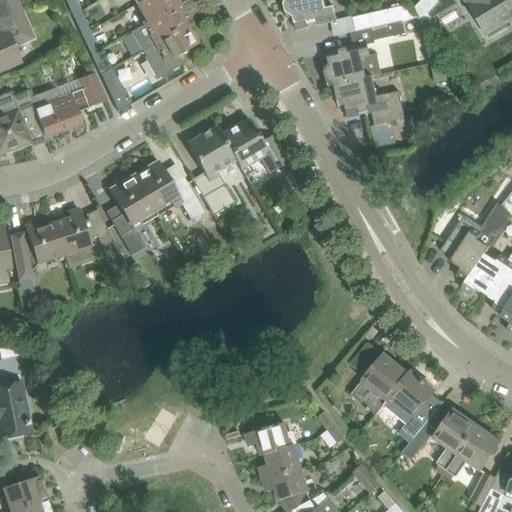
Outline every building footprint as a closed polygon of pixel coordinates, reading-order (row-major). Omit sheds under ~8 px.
[(0,0),(0,20),(21,11),(15,0),(0,0)] [(74,0),(72,0),(67,3),(73,16),(81,13),(74,0)] [(145,0),(137,5),(147,23),(148,24),(175,7),(176,8),(180,6),(175,0),(145,0)] [(326,9),(323,0),(282,0),(287,19),(293,18),(296,30),(337,21),(334,7),(326,9)] [(511,0),(465,0),(470,4),(469,4),(489,38),(511,25),(509,21),(511,18),(511,0)] [(372,28),(403,21),(418,18),(411,5),(353,18),(353,19),(356,32),(372,28)] [(144,26),(131,33),(142,52),(186,26),(176,8),(175,7),(148,24),(147,23),(143,25),(144,26)] [(21,11),(0,20),(0,70),(19,62),(13,47),(33,39),(21,11)] [(81,13),(73,16),(79,29),(87,26),(81,13)] [(403,21),(372,28),(375,42),(406,35),(403,21)] [(155,45),(142,52),(140,53),(157,81),(180,67),(175,58),(197,45),(186,26),(155,45)] [(329,65),(323,67),(328,88),(334,86),(367,79),(367,78),(362,59),(371,57),(367,44),(375,42),(372,28),(356,32),(359,45),(326,53),(329,65)] [(93,38),(85,42),(91,55),(99,52),(93,38)] [(102,58),(94,61),(101,75),(108,71),(102,58)] [(108,71),(101,75),(107,88),(114,84),(108,71)] [(55,89),(30,98),(30,99),(39,122),(38,122),(45,138),(82,124),(77,111),(87,107),(88,109),(107,101),(94,74),(77,81),(81,91),(59,99),(55,89)] [(374,126),(406,119),(399,92),(377,97),(373,77),(367,78),(367,79),(334,86),(339,108),(345,106),(348,119),(371,113),(374,126)] [(122,90),(110,96),(118,113),(132,105),(124,89),(122,90)] [(0,155),(30,144),(24,128),(38,122),(39,122),(30,99),(30,98),(28,91),(12,97),(11,93),(0,96),(0,155)] [(221,135),(234,157),(239,165),(258,154),(270,174),(288,164),(288,163),(272,136),(262,142),(248,119),(221,135)] [(214,168),(234,157),(221,135),(216,127),(186,144),(209,182),(219,176),(214,168)] [(172,186),(157,161),(132,175),(154,211),(170,202),(174,208),(181,204),(191,221),(204,214),(184,179),(172,186)] [(293,167),(286,171),(293,182),(300,177),(293,167)] [(154,211),(132,175),(108,189),(123,215),(111,222),(132,256),(145,249),(134,231),(141,227),(138,221),(154,211)] [(194,182),(193,183),(213,217),(235,203),(225,186),(203,199),(194,183),(194,182)] [(456,276),(465,282),(466,282),(485,255),(490,248),(489,248),(511,215),(511,212),(511,193),(506,201),(501,207),(496,203),(477,231),(473,228),(469,235),(457,227),(446,243),(441,251),(452,259),(450,262),(460,269),(456,276)] [(70,218),(53,224),(64,256),(69,270),(95,261),(88,240),(96,237),(102,248),(113,242),(97,210),(86,216),(88,220),(82,222),(78,209),(68,212),(70,218)] [(27,234),(10,239),(15,267),(21,295),(24,310),(32,308),(34,308),(31,293),(36,292),(32,273),(38,265),(64,256),(53,224),(37,229),(35,226),(25,229),(27,234)] [(0,286),(10,284),(7,268),(12,268),(4,226),(0,227),(0,286)] [(466,282),(465,282),(461,289),(471,296),(476,289),(486,296),(509,261),(501,256),(496,262),(485,255),(466,282)] [(511,256),(509,261),(486,296),(496,302),(492,309),(501,315),(502,316),(511,300),(511,256)] [(135,263),(127,268),(139,292),(149,286),(135,263)] [(511,333),(511,300),(502,316),(501,315),(500,316),(511,323),(507,330),(511,333)] [(377,416),(384,407),(384,406),(409,376),(408,375),(384,355),(383,357),(368,345),(351,365),(366,377),(351,395),(377,416)] [(410,444),(432,417),(435,413),(443,403),(432,395),(435,392),(411,372),(408,375),(409,376),(384,406),(384,407),(406,425),(403,429),(398,435),(410,444)] [(0,439),(31,433),(21,384),(0,387),(0,439)] [(435,471),(443,477),(477,427),(454,411),(446,421),(435,413),(432,417),(410,444),(402,453),(411,461),(432,436),(448,448),(437,464),(439,465),(435,471)] [(335,426),(325,413),(318,419),(327,431),(335,426)] [(291,447),(284,424),(245,435),(249,447),(258,445),(262,456),(265,455),(291,447)] [(345,439),(335,426),(327,431),(337,444),(345,439)] [(47,430),(49,443),(57,441),(63,440),(60,427),(47,430)] [(477,427),(447,471),(455,476),(456,477),(467,462),(481,471),(500,443),(477,427)] [(262,480),(302,469),(295,445),(291,447),(265,455),(268,466),(259,468),(262,480)] [(280,501),(286,511),(292,511),(311,502),(306,493),(308,493),(302,469),(262,480),(266,493),(275,490),(278,501),(280,501)] [(379,486),(368,473),(359,482),(370,495),(379,486)] [(470,501),(482,507),(492,489),(497,479),(484,473),(470,501)] [(2,489),(9,511),(12,511),(46,500),(38,477),(2,489)] [(511,511),(511,479),(505,496),(501,509),(511,511)] [(482,507),(479,511),(496,511),(498,508),(501,509),(505,496),(492,489),(482,507)] [(379,498),(389,510),(396,504),(385,492),(379,498)] [(311,502),(292,511),(340,511),(329,500),(328,501),(324,494),(311,502)] [(12,511),(50,511),(46,500),(12,511)]
